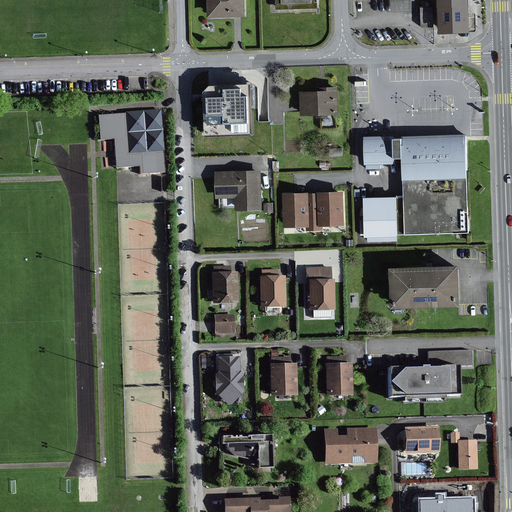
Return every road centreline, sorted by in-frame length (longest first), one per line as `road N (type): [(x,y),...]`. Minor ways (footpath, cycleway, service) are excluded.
road 1 (residential): [(183,62),(197,511)]
road 2 (primary): [(510,306),(501,52)]
road 3 (primary): [(510,306),(510,511)]
road 4 (residential): [(183,62),(0,72)]
road 5 (residential): [(501,52),(341,59)]
road 6 (residential): [(341,59),(183,62)]
